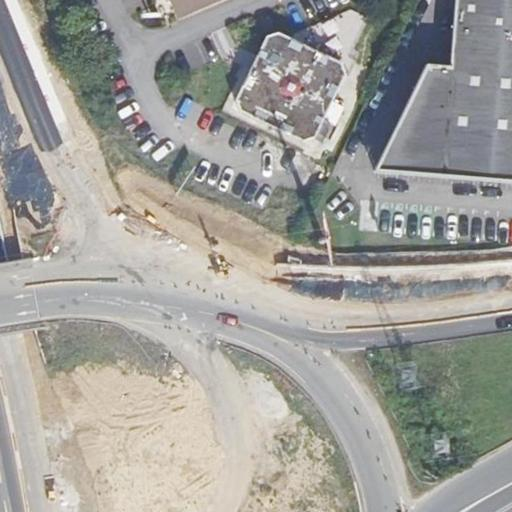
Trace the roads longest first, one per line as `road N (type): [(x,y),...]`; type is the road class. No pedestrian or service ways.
road 1 (primary): [(511,314),(272,305),(155,269),(113,245),(74,196),(0,17)]
road 2 (primary): [(258,322),(133,287),(0,301)]
road 3 (primary): [(511,314),(353,328),(258,322)]
road 4 (primary): [(382,511),(365,443),(341,399),(258,322)]
road 5 (trunk): [(33,511),(0,281)]
